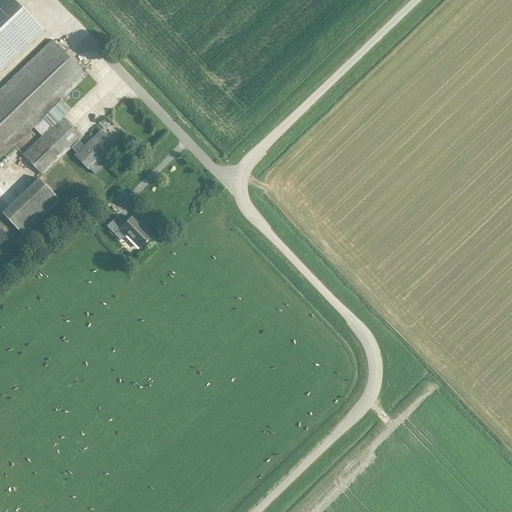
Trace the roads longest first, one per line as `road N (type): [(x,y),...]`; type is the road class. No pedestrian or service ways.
road 1 (unclassified): [(240,511),(314,443),(360,371),(356,340),(227,198),(227,174),(410,0)]
road 2 (unknown): [(227,185),(74,28),(41,31),(0,77)]
